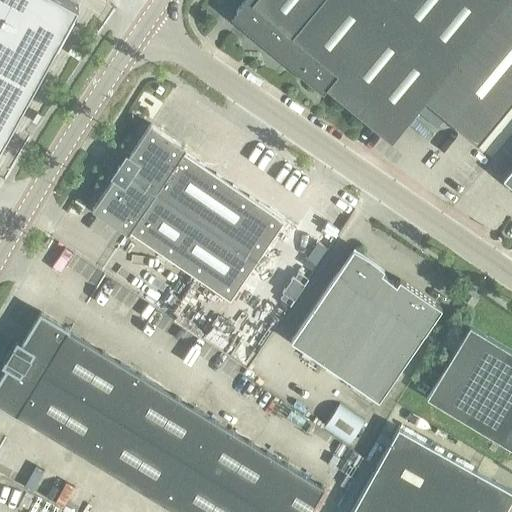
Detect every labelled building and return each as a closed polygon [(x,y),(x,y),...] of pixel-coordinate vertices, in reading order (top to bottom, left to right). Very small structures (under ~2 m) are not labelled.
[(0,0),(0,149),(79,7),(66,0),(0,0)] [(511,0),(244,0),(231,17),(323,93),(327,88),(392,142),(511,0)] [(116,164),(121,167),(258,259),(285,220),(184,151),(186,148),(150,124),(122,166),(117,162),(116,164)] [(231,299),(258,259),(121,167),(92,209),(128,234),(130,231),(231,299)] [(511,168),(503,179),(511,186),(511,168)] [(317,265),(328,250),(317,242),(305,258),(317,265)] [(385,269),(354,248),(291,340),(380,400),(442,308),(400,279),(397,284),(382,274),(385,269)] [(308,278),(298,272),(295,277),(293,276),(283,292),(284,293),(281,298),(290,305),(308,278)] [(310,511),(325,487),(73,333),(69,331),(69,330),(41,312),(22,344),(17,341),(3,365),(7,367),(0,379),(0,405),(17,416),(17,415),(175,511),(310,511)] [(511,351),(470,326),(427,398),(511,449),(511,351)] [(339,406),(323,429),(349,447),(364,424),(339,406)] [(511,490),(399,428),(351,511),(505,511),(511,500),(511,490)]
